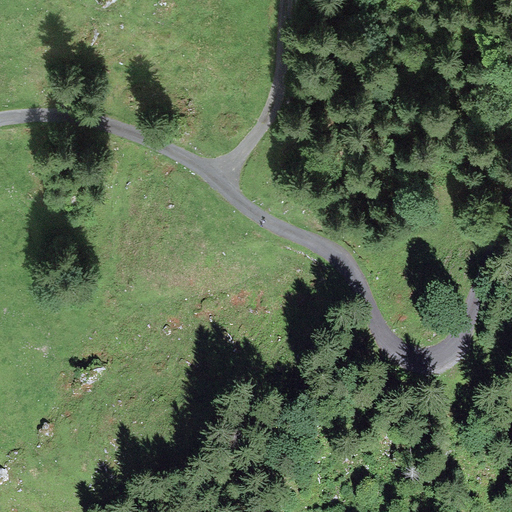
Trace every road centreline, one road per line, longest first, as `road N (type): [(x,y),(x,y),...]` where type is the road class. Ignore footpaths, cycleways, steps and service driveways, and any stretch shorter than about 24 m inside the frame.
road 1 (track): [(511,221),(493,261),(486,317),(468,340),(433,358),(400,350),(383,334),(352,272),(326,249),(263,219),(217,176),(166,146),(102,123),(0,116)]
road 2 (track): [(217,176),(272,113),(288,0)]
